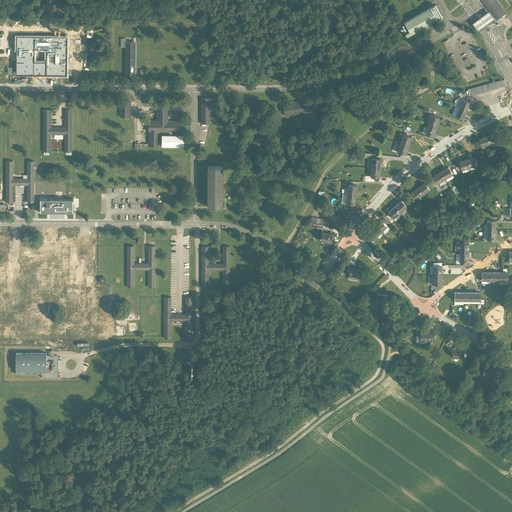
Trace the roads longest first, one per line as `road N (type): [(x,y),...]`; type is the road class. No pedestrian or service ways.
road 1 (unclassified): [(194,89),(319,83),(393,57),(471,13)]
road 2 (track): [(389,355),(380,380),(183,511)]
road 3 (residential): [(511,108),(405,174),(353,236)]
